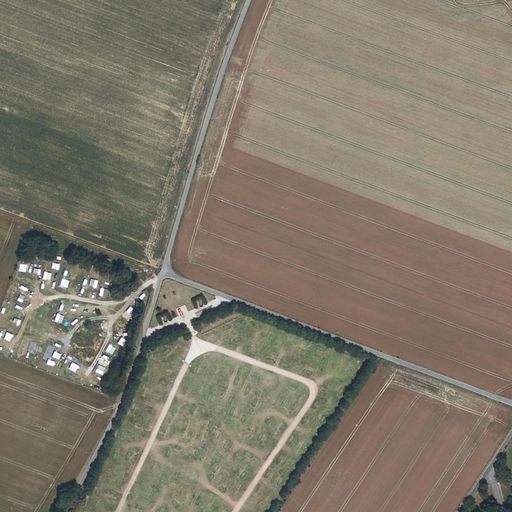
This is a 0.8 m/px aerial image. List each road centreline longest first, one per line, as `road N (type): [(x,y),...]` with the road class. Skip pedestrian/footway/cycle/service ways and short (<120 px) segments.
road 1 (unclassified): [(511,405),(162,273)]
road 2 (unclassified): [(162,273),(248,0)]
road 3 (unclassified): [(162,273),(139,355),(69,511)]
road 4 (track): [(162,273),(0,212)]
